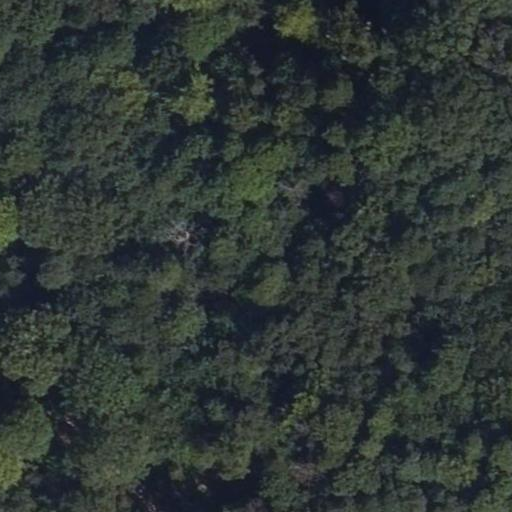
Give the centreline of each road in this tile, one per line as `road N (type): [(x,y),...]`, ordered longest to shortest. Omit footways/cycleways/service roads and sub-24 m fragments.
road 1 (unknown): [(453,511),(263,0)]
road 2 (unknown): [(0,378),(131,511)]
